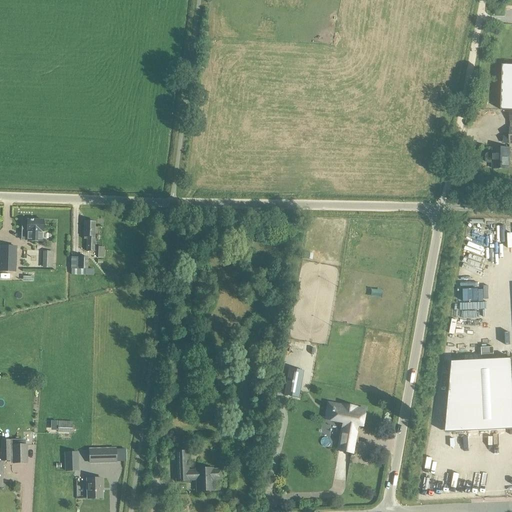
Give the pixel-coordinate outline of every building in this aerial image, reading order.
[(511,66),(502,67),(501,111),(511,111),(511,66)] [(492,149),(492,154),(488,154),(486,154),(485,157),(485,161),(486,163),(488,164),(492,164),(492,170),(509,170),(509,149),(492,149)] [(22,225),(22,240),(27,240),(27,242),(42,242),(42,232),(43,232),(43,221),(27,221),(27,225),(22,225)] [(86,252),(94,252),(95,223),(84,223),(83,240),(87,240),(86,252)] [(0,271),(15,272),(16,247),(0,246),(0,271)] [(71,276),(93,276),(93,270),(87,270),(87,259),(71,258),(71,276)] [(511,359),(452,362),(445,434),(511,430),(511,359)] [(298,398),(303,372),(289,370),(284,396),(298,398)] [(333,413),(331,421),(344,423),(339,451),(352,453),(357,426),(362,427),(365,410),(353,408),(354,407),(345,406),(345,407),(333,405),(334,406),(333,409),(332,409),(332,413),(333,413)] [(57,433),(71,433),(72,423),(58,423),(57,433)] [(2,462),(10,461),(10,465),(27,465),(27,446),(26,446),(26,441),(10,441),(2,441),(2,462)] [(90,451),(90,463),(116,463),(116,450),(90,451)] [(187,452),(175,452),(177,482),(189,482),(189,481),(197,480),(197,492),(214,491),(213,480),(221,479),(221,470),(213,471),(213,469),(196,470),(196,471),(188,472),(187,452)] [(77,453),(66,453),(66,472),(78,472),(77,453)] [(170,456),(162,456),(162,464),(170,464),(170,456)] [(87,480),(88,500),(102,499),(102,487),(103,487),(102,479),(87,480)]
